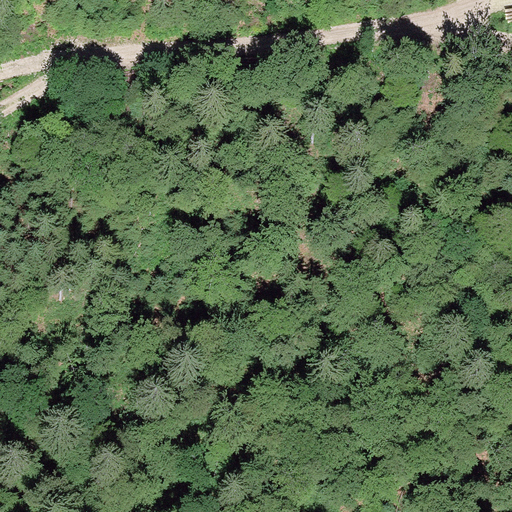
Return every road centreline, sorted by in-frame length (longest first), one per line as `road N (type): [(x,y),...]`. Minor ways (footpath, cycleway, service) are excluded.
road 1 (track): [(511,41),(419,26),(113,58)]
road 2 (track): [(113,58),(0,116)]
